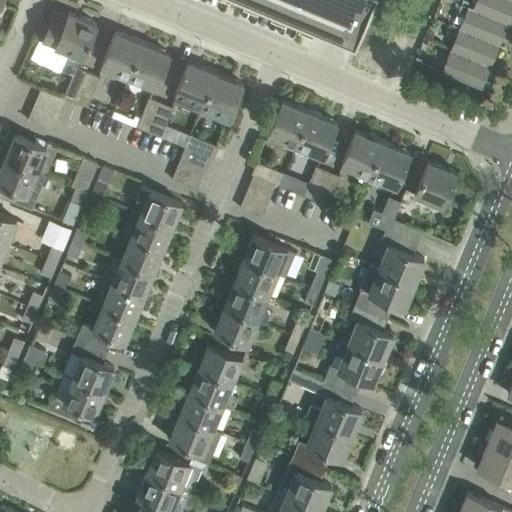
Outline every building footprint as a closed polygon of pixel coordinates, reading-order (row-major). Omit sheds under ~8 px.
[(251,0),(355,43),(372,0),(251,0)] [(511,22),(511,21),(511,0),(476,0),(473,7),(468,4),(468,5),(507,21),(506,22),(511,23),(511,22)] [(498,43),(506,22),(507,21),(468,5),(459,27),(498,43)] [(73,73),(63,95),(67,96),(75,100),(88,70),(78,66),(96,22),(69,11),(67,15),(54,10),(43,38),(55,43),(55,44),(70,50),(63,69),(73,73)] [(498,43),(459,27),(450,48),(489,64),(498,43)] [(127,75),(142,41),(115,29),(101,64),(127,75)] [(155,87),(170,52),(142,41),(127,75),(155,87)] [(480,85),(489,64),(450,48),(441,70),(484,88),(485,87),(480,85)] [(199,110),(215,71),(188,60),(172,99),(199,110)] [(88,70),(75,100),(88,105),(100,75),(88,70)] [(243,82),(215,71),(199,110),(232,123),(236,113),(231,111),(243,82)] [(62,108),(67,96),(63,95),(41,86),(36,98),(62,108)] [(148,129),(160,100),(148,96),(137,125),(148,129)] [(62,108),(36,98),(32,108),(58,119),(62,108)] [(295,143),(309,109),(282,98),(268,131),(295,143)] [(160,135),(173,105),(160,100),(148,129),(160,135)] [(53,129),(58,119),(32,108),(27,118),(53,129)] [(336,121),(309,109),(295,143),(323,154),(336,121)] [(368,172),(381,139),(355,128),(341,162),(368,172)] [(54,149),(46,146),(15,132),(6,155),(37,168),(45,172),(54,149)] [(190,133),(185,145),(210,155),(212,156),(217,144),(190,133)] [(397,183),(410,151),(381,139),(368,172),(397,183)] [(205,167),(210,155),(185,145),(180,157),(205,167)] [(0,181),(27,193),(37,168),(6,155),(0,169),(0,181)] [(86,189),(97,161),(87,157),(76,184),(86,189)] [(201,177),(205,167),(180,157),(176,167),(201,177)] [(428,159),(414,192),(442,204),(456,170),(428,159)] [(253,173),(275,182),(279,183),(284,171),(256,160),(251,172),(253,173)] [(314,198),(326,169),(315,164),(303,194),(314,198)] [(196,188),(201,177),(176,167),(171,178),(196,188)] [(339,174),(326,169),(314,198),(327,203),(339,174)] [(270,193),(275,182),(253,173),(248,184),(270,193)] [(95,177),(89,190),(100,195),(106,182),(95,177)] [(80,202),(86,189),(76,184),(70,198),(80,202)] [(136,196),(145,200),(141,211),(172,224),(181,201),(141,184),(136,196)] [(270,193),(248,184),(244,195),(266,204),(270,193)] [(95,208),(100,195),(89,190),(84,204),(95,208)] [(400,199),(388,194),(387,194),(375,223),(384,227),(388,229),(393,217),(400,199)] [(261,215),(266,204),(244,195),(239,206),(261,215)] [(15,217),(0,211),(0,238),(6,241),(15,217)] [(172,224),(141,211),(136,223),(126,220),(122,231),(131,235),(162,248),(172,224)] [(422,229),(393,217),(388,229),(417,241),(422,229)] [(76,223),(70,237),(81,241),(87,228),(76,223)] [(417,241),(388,229),(384,227),(379,238),(387,241),(377,266),(414,281),(424,257),(413,252),(417,241)] [(254,234),(245,257),(278,271),(288,247),(253,233),(252,234),(254,234)] [(153,270),(162,248),(131,235),(122,257),(153,270)] [(76,254),(81,241),(70,237),(65,249),(76,254)] [(50,242),(44,256),(55,260),(61,247),(50,242)] [(319,288),(331,257),(323,253),(310,284),(319,288)] [(55,260),(44,256),(38,270),(49,274),(55,260)] [(144,293),(153,270),(122,257),(112,280),(144,293)] [(268,295),(278,271),(245,257),(235,280),(268,295)] [(404,305),(414,281),(377,266),(369,263),(353,302),(383,314),(389,299),(404,305)] [(58,268),(51,284),(62,288),(69,273),(58,268)] [(329,277),(324,289),(335,293),(340,281),(329,277)] [(144,293),(112,280),(103,304),(134,316),(144,293)] [(263,307),(268,295),(235,280),(225,304),(258,318),(264,321),(267,312),(267,310),(267,309),(266,308),(263,307)] [(57,300),(62,288),(51,284),(46,296),(57,300)] [(313,302),(319,288),(310,284),(304,299),(313,302)] [(31,289),(25,303),(36,307),(41,294),(31,289)] [(346,299),(343,306),(350,310),(353,302),(346,299)] [(378,326),(383,314),(353,302),(350,310),(348,314),(356,317),(346,342),(382,357),(393,332),(378,326)] [(30,321),(36,307),(25,303),(20,316),(30,321)] [(124,340),(134,316),(103,304),(93,327),(83,322),(78,335),(108,348),(113,335),(124,340)] [(248,343),(258,318),(225,304),(215,328),(214,327),(213,328),(248,343)] [(298,316),(291,332),(299,336),(306,319),(298,316)] [(299,336),(291,332),(285,347),(293,350),(299,336)] [(13,334),(7,348),(17,353),(23,338),(13,334)] [(103,361),(108,348),(78,335),(72,349),(82,353),(73,375),(104,388),(114,365),(103,361)] [(373,381),(382,357),(346,342),(338,339),(336,345),(338,352),(341,353),(336,366),(329,363),(323,378),(352,390),(358,375),(373,381)] [(28,340),(22,354),(33,359),(42,363),(47,352),(46,348),(39,345),(28,340)] [(243,356),(208,341),(207,342),(209,343),(200,365),(233,379),(243,356)] [(11,367),(17,353),(7,348),(1,362),(11,367)] [(27,373),(33,359),(22,354),(16,369),(27,373)] [(228,391),(233,379),(200,365),(190,389),(223,403),(224,402),(233,406),(237,395),(228,391)] [(294,367),(291,375),(305,380),(308,372),(294,367)] [(94,412),(104,388),(73,375),(63,399),(51,394),(46,405),(75,417),(80,406),(94,412)] [(272,378),(265,393),(273,396),(279,381),(272,378)] [(347,402),(352,390),(323,378),(317,390),(325,393),(319,406),(310,403),(306,414),(315,417),(351,433),(362,408),(347,402)] [(223,403),(190,389),(180,413),(213,427),(223,403)] [(267,411),(273,396),(265,393),(259,408),(267,411)] [(221,430),(213,427),(180,413),(171,436),(169,436),(168,437),(194,447),(191,453),(208,460),(221,430)] [(511,421),(497,416),(488,440),(511,450),(511,421)] [(342,457),(351,433),(315,417),(305,441),(298,438),(291,454),(320,467),(327,451),(342,457)] [(252,425),(245,440),(253,444),(260,429),(252,425)] [(247,458),(253,444),(245,440),(239,455),(247,458)] [(511,450),(488,440),(477,466),(511,479),(511,450)] [(266,460),(271,448),(262,445),(258,456),(266,460)] [(201,465),(156,447),(155,448),(157,449),(148,470),(181,484),(191,488),(201,465)] [(316,478),(320,467),(291,454),(277,490),(320,508),(330,484),(316,478)] [(171,509),(181,484),(148,470),(138,495),(171,509)] [(233,471),(227,486),(235,489),(241,474),(233,471)] [(318,511),(320,508),(277,490),(267,511),(265,511),(242,503),(238,511),(318,511)] [(511,511),(511,507),(467,490),(457,511),(511,511)] [(169,511),(171,509),(138,495),(130,511),(169,511)] [(0,511),(16,511),(1,504),(2,503),(1,502),(0,503),(0,511)]
